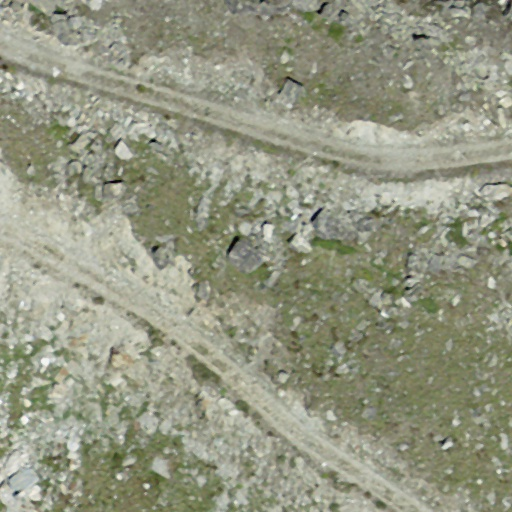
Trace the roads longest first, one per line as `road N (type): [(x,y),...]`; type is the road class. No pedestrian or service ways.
road 1 (track): [(437,511),(336,446),(158,299),(0,207)]
road 2 (track): [(0,46),(355,154),(511,163)]
